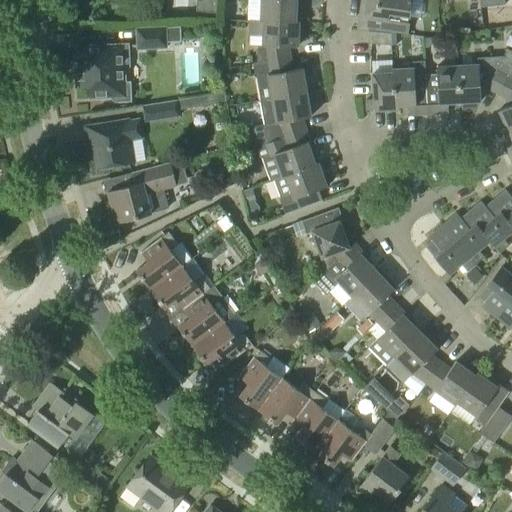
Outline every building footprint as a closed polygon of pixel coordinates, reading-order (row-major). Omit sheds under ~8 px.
[(216,0),(200,0),(201,1),(196,0),(196,11),(215,13),(216,0)] [(259,0),(259,21),(262,21),(295,22),(295,21),(296,0),(259,0)] [(407,16),(409,0),(366,0),(364,16),(383,19),(381,32),(391,32),(396,32),(408,34),(410,23),(399,21),(400,15),(407,16)] [(259,21),(249,20),(248,35),(262,36),(261,44),(265,62),(290,58),(288,46),(297,46),(298,21),(295,21),(295,22),(262,21),(259,21)] [(166,47),(165,41),(181,41),(180,26),(137,29),(138,49),(166,47)] [(391,43),(391,32),(381,32),(368,31),(367,43),(391,45),(391,43)] [(129,44),(92,45),(92,48),(76,49),(76,62),(73,62),(74,66),(76,66),(77,86),(89,85),(89,98),(112,97),(115,100),(131,100),(130,82),(124,82),(123,67),(130,67),(129,44)] [(457,65),(460,102),(480,101),(480,89),(488,89),(497,94),(511,69),(511,51),(508,49),(504,56),(477,58),(478,63),(457,65)] [(290,58),(265,62),(254,64),(260,100),(306,92),(302,68),(292,69),(290,58)] [(428,114),(426,74),(425,61),(413,61),(413,67),(393,68),(395,109),(395,106),(407,105),(407,115),(428,114)] [(428,114),(439,114),(448,113),(447,103),(460,102),(457,65),(436,66),(437,73),(426,74),(428,114)] [(393,68),(392,69),(393,72),(372,73),(373,99),(365,99),(366,111),(395,109),(393,68)] [(511,69),(497,94),(505,98),(509,105),(498,111),(507,129),(511,126),(511,69)] [(179,114),(179,110),(227,102),(225,92),(144,104),(146,119),(179,114)] [(306,129),(301,118),(311,116),(306,92),(260,100),(267,143),(306,129)] [(105,123),(85,127),(87,140),(88,150),(94,149),(98,168),(117,164),(134,162),(131,138),(141,136),(138,119),(128,120),(127,120),(105,123)] [(511,126),(507,129),(511,140),(503,145),(511,163),(511,126)] [(267,143),(264,145),(268,157),(273,155),(282,177),(315,165),(315,164),(307,142),(310,141),(306,129),(267,143)] [(181,159),(131,172),(131,174),(132,173),(135,184),(107,191),(116,223),(151,213),(150,212),(168,207),(163,187),(187,181),(181,159)] [(282,177),(274,180),(285,214),(298,209),(303,207),(322,201),(318,189),(326,186),(318,163),(315,164),(315,165),(282,177)] [(511,193),(510,195),(506,190),(495,198),(511,218),(511,193)] [(471,210),(503,249),(507,245),(502,238),(511,230),(511,218),(495,198),(485,207),(481,202),(471,210)] [(302,221),(292,224),(297,237),(307,234),(307,233),(312,231),(322,257),(329,255),(330,256),(348,248),(349,247),(340,224),(344,223),(338,207),(326,212),(307,219),(302,221)] [(442,225),(475,264),(483,258),(477,250),(489,241),(498,252),(503,249),(471,210),(461,219),(456,213),(442,225)] [(475,264),(442,225),(428,236),(433,242),(426,247),(449,275),(461,265),(466,271),(475,264)] [(189,259),(168,231),(140,251),(147,261),(136,270),(150,289),(189,259)] [(329,255),(322,257),(319,258),(324,271),(314,281),(326,295),(329,292),(342,305),(351,296),(377,271),(360,254),(363,252),(354,242),(349,247),(348,248),(330,256),(329,255)] [(201,275),(189,259),(150,289),(164,308),(176,299),(182,308),(209,288),(208,288),(199,276),(201,275)] [(495,317),(511,295),(511,276),(511,277),(499,267),(478,295),(485,300),(481,305),(495,317)] [(377,323),(396,304),(387,295),(393,289),(377,271),(351,296),(377,323)] [(234,312),(213,284),(208,288),(209,288),(182,308),(189,317),(177,326),(191,345),(234,312)] [(511,295),(495,317),(510,328),(511,324),(511,295)] [(369,348),(386,365),(420,331),(403,314),(405,312),(396,304),(377,323),(375,325),(368,331),(377,339),(369,348)] [(206,363),(217,355),(225,364),(252,344),(231,317),(235,314),(234,312),(191,345),(206,363)] [(321,341),(333,330),(344,318),(337,312),(314,334),(321,341)] [(363,335),(368,331),(375,325),(368,318),(357,329),(363,335)] [(418,393),(425,383),(440,361),(431,355),(437,348),(420,331),(386,365),(404,382),(418,393)] [(270,358),(258,349),(238,376),(248,383),(239,395),(258,409),(282,377),(265,364),(270,358)] [(457,401),(456,401),(475,375),(455,361),(450,368),(440,361),(425,383),(455,404),(457,401)] [(457,401),(458,403),(454,409),(471,421),(474,418),(485,425),(493,412),(498,407),(509,391),(498,383),(496,386),(477,372),(475,375),(456,401),(457,401)] [(277,423),(285,412),(295,418),(314,392),(302,383),(298,389),(282,377),(258,409),(277,423)] [(28,423),(44,435),(58,446),(67,433),(73,438),(76,434),(88,418),(91,414),(64,392),(51,383),(41,396),(45,400),(28,423)] [(322,407),(326,401),(326,400),(314,392),(295,418),(304,425),(295,437),(314,451),(338,419),(322,407)] [(485,425),(479,432),(493,441),(511,416),(498,407),(493,412),(485,425)] [(338,419),(314,451),(332,465),(341,453),(351,461),(364,444),(371,434),(359,425),(362,420),(345,409),(338,419)] [(364,444),(376,453),(394,427),(400,420),(388,412),(383,419),(382,418),(371,434),(364,444)] [(52,455),(33,441),(17,463),(11,458),(1,470),(5,473),(0,479),(0,489),(29,511),(47,486),(48,487),(61,470),(48,461),(52,455)] [(465,464),(479,469),(487,447),(472,442),(465,464)] [(389,503),(401,487),(409,477),(391,463),(399,452),(390,445),(359,485),(370,493),(373,490),(389,503)] [(430,468),(452,485),(465,467),(443,450),(430,468)] [(149,456),(127,485),(128,486),(121,496),(134,505),(141,496),(163,511),(167,511),(188,484),(187,484),(186,485),(163,468),(164,467),(149,456)] [(81,476),(104,494),(112,483),(89,466),(81,476)] [(457,511),(445,503),(452,494),(440,485),(419,511),(457,511)]
